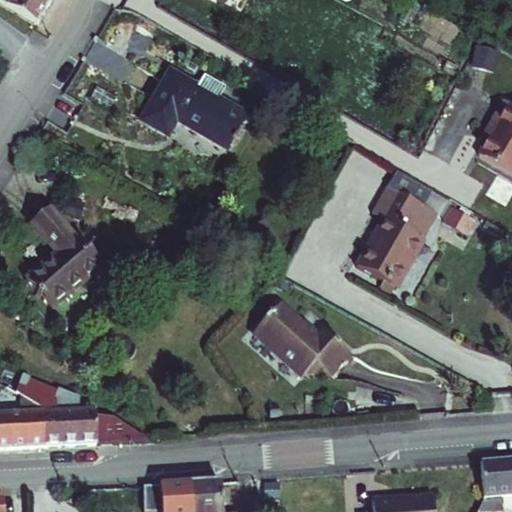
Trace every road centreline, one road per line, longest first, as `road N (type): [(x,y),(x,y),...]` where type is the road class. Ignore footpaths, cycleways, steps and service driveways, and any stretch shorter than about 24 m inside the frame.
road 1 (residential): [(511,437),(0,475)]
road 2 (residential): [(85,0),(0,136)]
